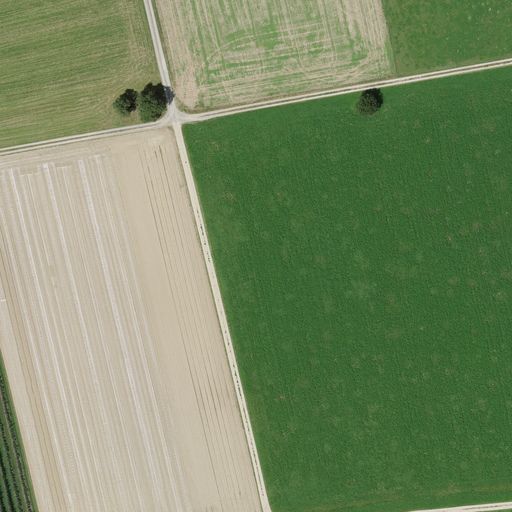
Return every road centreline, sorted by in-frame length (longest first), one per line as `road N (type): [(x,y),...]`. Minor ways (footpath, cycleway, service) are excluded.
road 1 (track): [(267,511),(143,0)]
road 2 (track): [(511,65),(0,152)]
